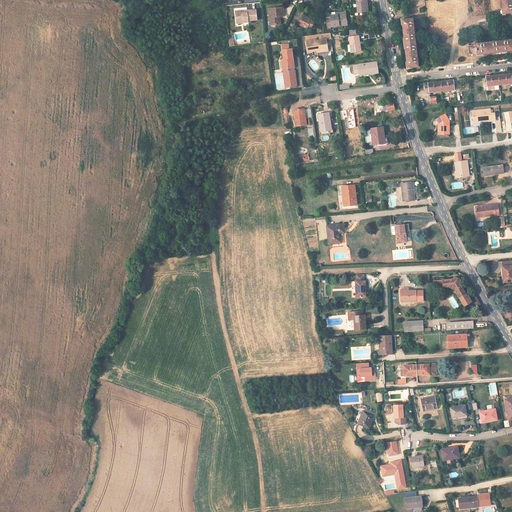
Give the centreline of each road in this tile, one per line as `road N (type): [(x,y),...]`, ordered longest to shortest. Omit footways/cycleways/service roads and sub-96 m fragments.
road 1 (residential): [(511,344),(463,261),(419,153)]
road 2 (track): [(264,511),(257,444),(237,377)]
